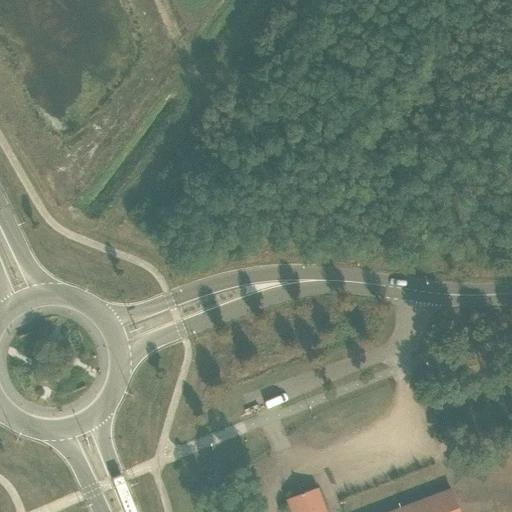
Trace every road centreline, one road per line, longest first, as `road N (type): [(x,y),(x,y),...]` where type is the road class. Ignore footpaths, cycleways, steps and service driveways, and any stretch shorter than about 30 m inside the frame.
road 1 (track): [(278,0),(96,247)]
road 2 (tertiary): [(257,287),(337,280),(481,298),(511,292)]
road 3 (tertiary): [(257,287),(230,284),(104,324)]
road 4 (tertiary): [(117,355),(239,307),(257,287)]
